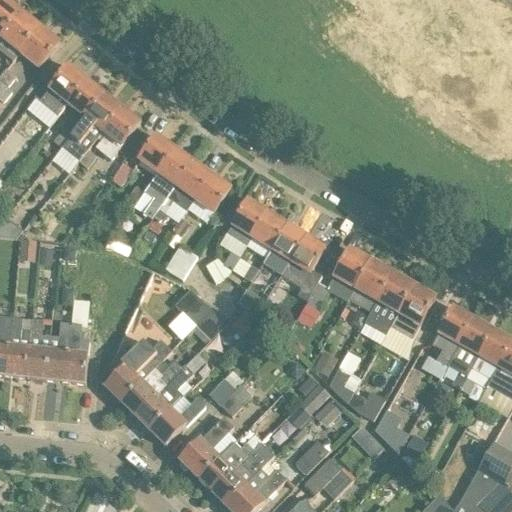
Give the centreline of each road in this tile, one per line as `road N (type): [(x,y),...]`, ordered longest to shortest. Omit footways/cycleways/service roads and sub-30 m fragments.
road 1 (residential): [(511,290),(256,145),(76,0)]
road 2 (residential): [(0,444),(98,455),(165,511)]
